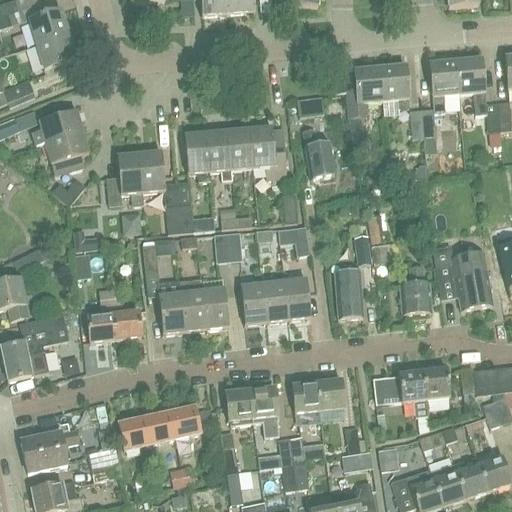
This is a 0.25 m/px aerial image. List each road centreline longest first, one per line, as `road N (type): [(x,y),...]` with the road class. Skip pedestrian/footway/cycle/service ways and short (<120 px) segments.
road 1 (residential): [(0,412),(207,365),(511,333)]
road 2 (residential): [(338,43),(117,57),(100,0)]
